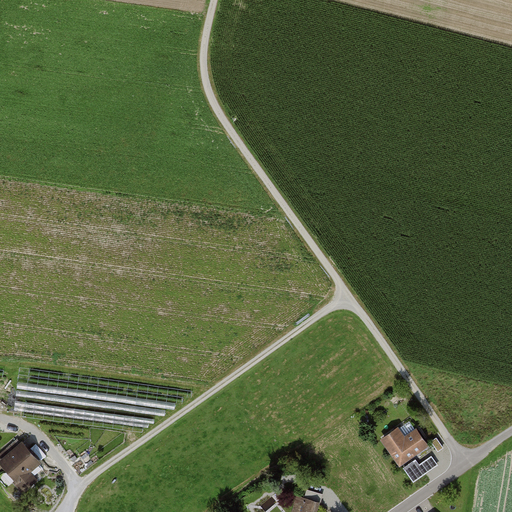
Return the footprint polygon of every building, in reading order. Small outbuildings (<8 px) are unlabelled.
[(399,424),(381,436),(400,464),(430,443),(418,424),(406,433),(399,424)] [(437,436),(431,440),(439,450),(444,446),(437,436)] [(0,455),(2,458),(21,442),(18,438),(0,453),(0,455)] [(25,441),(1,461),(27,493),(41,481),(35,474),(45,466),(25,441)] [(439,464),(432,454),(420,463),(416,458),(404,466),(414,481),(439,464)] [(318,511),(320,503),(298,498),(294,511),(318,511)]
